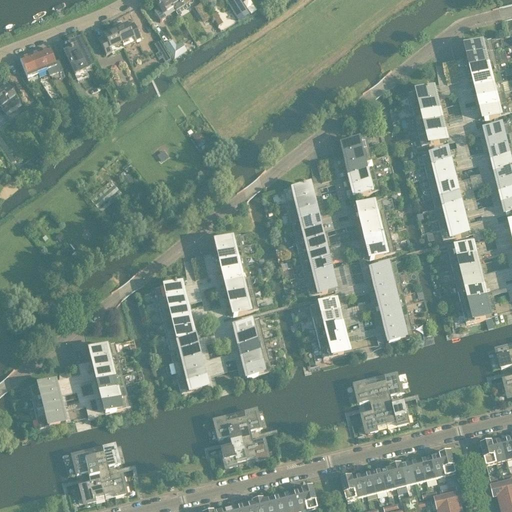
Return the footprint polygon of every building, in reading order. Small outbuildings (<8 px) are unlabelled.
[(173,10),(166,0),(156,0),(153,2),(158,10),(153,14),(160,24),(165,20),(163,16),(173,10)] [(166,0),(173,10),(175,14),(188,5),(185,0),(166,0)] [(239,0),(230,0),(225,3),(237,22),(249,15),(239,0)] [(200,6),(194,10),(201,19),(207,16),(200,6)] [(215,13),(210,16),(217,27),(222,24),(215,13)] [(121,27),(114,31),(122,50),(140,42),(133,26),(128,28),(127,26),(122,28),(121,27)] [(104,39),(98,42),(106,57),(122,50),(114,31),(107,34),(108,35),(103,37),(104,39)] [(79,42),(69,46),(71,49),(69,50),(71,52),(64,55),(69,66),(70,69),(71,69),(74,77),(91,69),(87,61),(88,61),(85,55),(84,55),(79,42)] [(491,42),(466,48),(469,59),(494,53),(491,42)] [(172,43),(165,47),(174,61),(181,56),(172,43)] [(163,46),(157,49),(159,54),(162,59),(166,65),(172,62),(163,46)] [(49,50),(39,54),(46,73),(56,70),(49,50)] [(494,53),(469,59),(471,70),(497,64),(494,53)] [(46,73),(39,54),(29,57),(37,77),(46,73)] [(37,77),(29,57),(20,61),(27,80),(37,77)] [(460,84),(455,63),(442,66),(447,87),(460,84)] [(497,64),(471,70),(474,80),(499,74),(497,64)] [(499,74),(474,80),(477,91),(502,85),(499,74)] [(502,85),(477,91),(479,101),(505,95),(502,85)] [(0,113),(1,112),(4,117),(20,105),(7,86),(0,91),(0,113)] [(409,96),(409,97),(411,107),(437,101),(433,88),(427,90),(428,91),(409,96)] [(505,95),(479,101),(482,112),(507,106),(505,95)] [(437,101),(411,107),(414,118),(439,111),(437,101)] [(101,116),(95,105),(88,109),(94,120),(101,116)] [(507,106),(482,112),(485,123),(510,117),(507,106)] [(439,111),(414,118),(417,128),(442,122),(439,111)] [(64,120),(57,125),(61,130),(59,131),(62,135),(68,130),(66,127),(68,126),(64,120)] [(442,122),(417,128),(419,139),(444,132),(442,122)] [(511,132),(510,126),(487,131),(485,132),(488,143),(511,136),(511,132)] [(444,132),(419,139),(422,150),(447,143),(444,132)] [(192,138),(198,146),(204,142),(198,133),(192,138)] [(511,136),(488,143),(490,153),(511,148),(511,136)] [(365,140),(340,147),(343,158),(368,151),(365,140)] [(511,148),(490,153),(493,164),(511,159),(511,148)] [(45,150),(18,171),(25,181),(53,160),(45,150)] [(368,151),(343,158),(346,168),(371,162),(368,151)] [(422,159),(425,170),(450,163),(447,152),(422,159)] [(511,159),(493,164),(496,174),(511,170),(511,159)] [(316,164),(317,168),(321,185),(334,182),(329,161),(316,164)] [(371,162),(346,168),(348,179),(373,172),(371,162)] [(450,163),(425,170),(428,180),(453,174),(450,163)] [(511,170),(496,174),(498,185),(511,181),(511,170)] [(373,172),(348,179),(351,189),(376,183),(373,172)] [(453,174),(428,180),(430,191),(455,184),(453,174)] [(121,181),(127,189),(134,184),(128,176),(121,181)] [(511,181),(498,185),(501,195),(511,192),(511,181)] [(110,183),(89,200),(101,214),(122,196),(110,183)] [(376,183),(351,189),(354,200),(379,194),(376,183)] [(455,184),(430,191),(433,201),(458,195),(455,184)] [(350,221),(357,219),(354,207),(347,209),(342,185),(336,186),(342,215),(348,214),(350,221)] [(282,194),(283,194),(285,205),(310,198),(307,186),(301,187),(302,189),(282,194)] [(511,192),(501,195),(503,206),(511,203),(511,192)] [(458,195),(433,201),(435,212),(461,205),(458,195)] [(310,198),(285,205),(288,215),(313,209),(310,198)] [(381,202),(356,209),(358,219),(384,213),(381,202)] [(511,203),(503,206),(506,217),(511,215),(511,203)] [(114,205),(107,212),(112,218),(119,211),(114,205)] [(461,205),(435,212),(438,222),(463,216),(461,205)] [(313,209),(288,215),(290,226),(316,219),(313,209)] [(384,213),(358,219),(361,230),(386,223),(384,213)] [(463,216),(438,222),(441,233),(466,226),(463,216)] [(316,219),(290,226),(293,236),(318,230),(316,219)] [(386,223),(361,230),(364,240),(389,234),(386,223)] [(466,226),(441,233),(443,244),(469,237),(466,226)] [(318,230),(293,236),(296,247),(321,240),(318,230)] [(389,234),(364,240),(366,251),(391,244),(389,234)] [(239,238),(214,244),(217,255),(242,248),(239,238)] [(321,240),(296,247),(298,257),(324,251),(321,240)] [(362,240),(343,244),(346,255),(365,250),(362,240)] [(391,244),(366,251),(369,262),(394,256),(391,244)] [(447,252),(448,252),(450,263),(476,257),(473,246),(447,252)] [(242,248),(217,255),(219,265),(245,259),(242,248)] [(324,251),(298,257),(301,268),(326,261),(324,251)] [(476,257),(450,263),(453,273),(478,267),(476,257)] [(203,258),(190,262),(195,282),(208,279),(203,258)] [(245,259),(219,265),(222,276),(247,269),(245,259)] [(326,261),(301,268),(304,278),(329,272),(326,261)] [(395,265),(371,271),(369,271),(372,282),(397,276),(395,265)] [(478,267),(453,273),(455,284),(481,278),(478,267)] [(247,269),(222,276),(225,286),(250,280),(247,269)] [(329,272),(304,278),(306,289),(331,282),(329,272)] [(397,276),(372,282),(375,293),(400,287),(397,276)] [(481,278),(455,284),(458,294),(483,288),(481,278)] [(250,280),(225,286),(227,297),(252,290),(250,280)] [(331,282),(306,289),(309,300),(334,293),(331,282)] [(154,292),(157,302),(182,296),(179,284),(173,285),(173,287),(154,292)] [(400,287),(375,293),(377,303),(403,297),(400,287)] [(483,288),(458,294),(461,305),(486,299),(483,288)] [(252,290),(227,297),(230,307),(255,301),(252,290)] [(182,296),(157,302),(160,313),(185,306),(182,296)] [(403,297),(377,303),(380,314),(405,308),(403,297)] [(486,299),(461,305),(463,315),(489,309),(486,299)] [(255,301),(230,307),(233,319),(258,312),(255,301)] [(26,313),(19,302),(14,305),(19,312),(16,314),(19,318),(26,313)] [(309,309),(312,319),(337,313),(334,302),(309,309)] [(185,306),(160,313),(162,323),(188,317),(185,306)] [(405,308),(380,314),(383,324),(408,318),(405,308)] [(489,309),(463,315),(466,326),(485,322),(491,320),(489,309)] [(337,313),(312,319),(314,330),(340,324),(337,313)] [(188,317),(162,323),(165,334),(190,327),(188,317)] [(408,318),(383,324),(385,335),(410,328),(408,318)] [(491,320),(485,322),(487,330),(493,329),(491,320)] [(258,321),(235,327),(233,328),(236,339),(261,333),(258,321)] [(7,322),(0,328),(0,329),(5,335),(13,329),(7,322)] [(340,324),(314,330),(317,340),(342,334),(340,324)] [(190,327),(165,334),(167,344),(193,338),(190,327)] [(410,328),(385,335),(388,346),(413,340),(410,328)] [(261,333),(236,339),(238,350),(264,343),(261,333)] [(342,334),(317,340),(320,351),(345,344),(342,334)] [(193,338),(167,344),(170,355),(195,348),(193,338)] [(264,343),(238,350),(241,360),(266,354),(264,343)] [(345,344),(320,351),(322,362),(348,356),(345,344)] [(114,346),(89,353),(91,364),(117,357),(114,346)] [(195,348),(170,355),(173,365),(198,359),(195,348)] [(501,371),(501,372),(511,369),(511,367),(509,354),(508,350),(497,353),(499,361),(496,362),(499,371),(501,371)] [(266,354),(241,360),(244,371),(269,364),(266,354)] [(117,357),(91,364),(94,374),(119,368),(117,357)] [(198,359),(173,365),(175,376),(201,369),(198,359)] [(269,364),(244,371),(246,381),(271,375),(269,364)] [(64,370),(65,373),(67,381),(80,377),(77,367),(64,370)] [(119,368),(94,374),(97,385),(122,378),(119,368)] [(201,369),(175,376),(178,386),(203,380),(201,369)] [(122,378),(97,385),(99,395),(124,389),(122,378)] [(385,381),(386,385),(387,385),(390,400),(391,400),(401,397),(401,395),(403,395),(401,386),(399,386),(397,378),(385,381)] [(511,379),(504,382),(504,383),(502,384),(504,393),(506,392),(509,401),(511,399),(511,379)] [(203,380),(178,386),(181,398),(206,391),(203,380)] [(28,390),(29,390),(31,401),(56,394),(54,383),(28,390)] [(386,385),(377,387),(382,407),(392,404),(391,400),(390,400),(387,385),(386,385)] [(359,406),(360,407),(370,405),(371,405),(367,390),(366,386),(355,389),(357,397),(355,397),(357,406),(359,406)] [(377,387),(367,390),(371,405),(370,405),(371,410),(382,407),(377,387)] [(124,389),(99,395),(102,406),(127,399),(124,389)] [(56,394),(31,401),(34,411),(59,405),(56,394)] [(127,399),(102,406),(105,417),(130,410),(127,399)] [(392,404),(382,407),(387,428),(396,425),(397,425),(393,410),(393,409),(392,404)] [(59,405),(34,411),(36,422),(62,415),(59,405)] [(382,407),(371,410),(373,415),(373,414),(377,430),(378,430),(387,428),(382,407)] [(404,407),(393,409),(393,410),(397,425),(396,425),(397,428),(409,426),(407,417),(409,417),(407,408),(404,408),(404,407)] [(244,416),(245,420),(249,435),(260,432),(259,431),(262,430),(260,421),(257,422),(255,413),(244,416)] [(373,415),(362,417),(362,419),(360,419),(362,428),(365,428),(367,436),(378,433),(378,430),(377,430),(373,414),(373,415)] [(62,415),(36,422),(39,433),(64,427),(62,415)] [(245,420),(235,423),(240,442),(250,440),(249,435),(245,420)] [(218,441),(218,443),(229,440),(225,425),(226,425),(225,421),(213,424),(215,432),(213,433),(215,442),(218,441)] [(235,423),(226,425),(225,425),(229,440),(230,445),(240,442),(235,423)] [(250,440),(240,442),(245,463),(255,461),(255,460),(251,445),(252,445),(250,440)] [(506,443),(501,444),(506,464),(511,462),(511,443),(511,441),(511,440),(505,441),(506,443)] [(240,442),(230,445),(231,450),(235,465),(236,465),(245,463),(240,442)] [(262,442),(252,445),(251,445),(255,460),(255,461),(256,464),(267,461),(265,453),(267,452),(265,443),(263,444),(262,442)] [(492,444),(491,444),(497,466),(506,464),(501,444),(501,442),(495,443),(496,445),(492,446),(492,444)] [(491,444),(481,447),(486,469),(497,466),(491,444)] [(102,452),(103,456),(104,456),(107,471),(108,470),(118,468),(118,466),(120,466),(118,457),(116,457),(114,449),(102,452)] [(231,450),(220,452),(221,454),(218,455),(221,464),(223,463),(225,471),(237,469),(236,465),(235,465),(231,450)] [(451,454),(440,457),(446,479),(456,476),(451,454)] [(76,478),(87,476),(87,475),(84,461),(83,456),(72,459),(74,468),(71,468),(74,477),(76,477),(76,478)] [(103,456),(94,458),(99,478),(109,475),(108,470),(107,471),(104,456),(103,456)] [(432,461),(431,461),(436,481),(446,479),(440,457),(441,459),(437,460),(436,458),(431,459),(432,461)] [(94,458),(84,461),(87,475),(87,476),(88,480),(99,478),(94,458)] [(422,464),(421,464),(426,484),(436,481),(431,461),(427,462),(426,461),(421,462),(422,464)] [(412,466),(411,466),(416,486),(426,484),(421,464),(417,465),(417,463),(411,464),(412,466)] [(407,465),(401,467),(406,489),(416,486),(411,466),(407,467),(407,465)] [(401,467),(391,469),(396,491),(406,489),(401,467)] [(386,473),(382,474),(387,494),(396,491),(391,469),(385,471),(386,473)] [(376,475),(372,476),(377,496),(387,494),(382,474),(381,474),(381,472),(375,473),(376,475)] [(366,478),(362,479),(367,498),(377,496),(372,476),(371,476),(371,474),(366,476),(366,478)] [(109,475),(99,478),(104,498),(113,496),(114,496),(110,480),(109,475)] [(352,479),(351,479),(357,501),(367,498),(362,479),(361,479),(361,477),(356,478),(356,480),(352,481),(352,479)] [(99,478),(88,480),(89,485),(90,485),(94,501),(104,498),(99,478)] [(121,478),(110,480),(114,496),(113,496),(114,499),(125,496),(123,488),(126,488),(123,479),(121,479),(121,478)] [(351,479),(341,482),(347,504),(357,501),(351,479)] [(511,483),(492,489),(494,499),(511,494),(511,483)] [(77,490),(79,499),(82,498),(84,507),(95,504),(94,501),(90,485),(89,485),(79,488),(79,489),(77,490)] [(311,489),(301,492),(305,511),(312,511),(317,511),(311,489)] [(292,496),(291,496),(295,511),(305,511),(301,492),(300,492),(301,494),(297,495),(297,493),(291,494),(292,496)] [(511,494),(494,499),(498,498),(501,507),(511,504),(511,494)] [(282,499),(284,511),(295,511),(291,496),(287,497),(287,495),(281,497),(282,499)] [(461,495),(435,501),(438,511),(459,506),(463,505),(461,495)] [(272,501),(274,511),(284,511),(282,499),(277,500),(277,498),(272,499),(272,501)] [(403,502),(405,511),(417,511),(419,511),(418,510),(417,506),(415,499),(403,502)] [(267,500),(261,502),(263,511),(274,511),(272,501),(267,502),(267,500)] [(263,511),(261,502),(251,504),(253,511),(263,511)]
